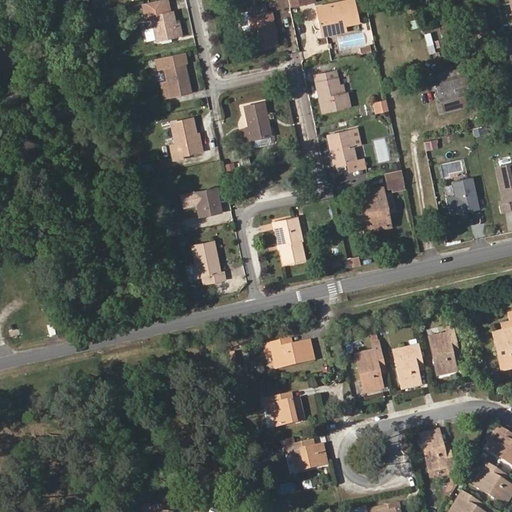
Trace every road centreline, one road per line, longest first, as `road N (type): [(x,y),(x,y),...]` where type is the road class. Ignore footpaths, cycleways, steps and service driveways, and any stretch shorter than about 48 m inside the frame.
road 1 (residential): [(257,305),(239,213),(325,193),(298,68),(212,87),(193,0)]
road 2 (tertiary): [(257,305),(0,364)]
road 3 (tertiary): [(511,248),(257,305)]
road 4 (residential): [(387,433),(354,434),(347,466),(359,479),(376,481),(392,473),(398,456)]
road 5 (residential): [(511,419),(489,405),(470,406),(387,433)]
